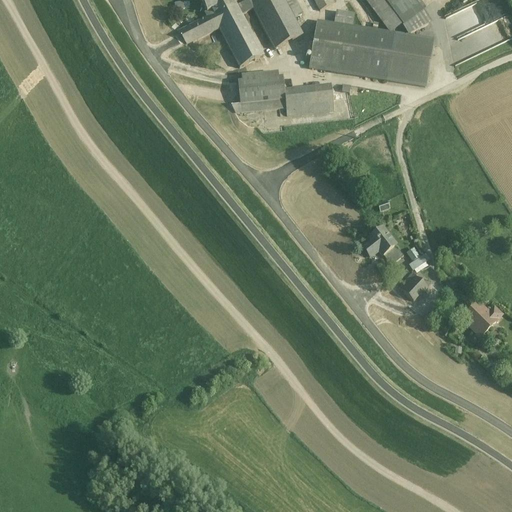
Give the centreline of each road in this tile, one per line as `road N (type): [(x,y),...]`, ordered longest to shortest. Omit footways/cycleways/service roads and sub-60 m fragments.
road 1 (track): [(453,511),(346,445),(317,412),(90,146),(6,0)]
road 2 (unclassified): [(261,189),(405,368),(511,434)]
road 3 (unclassified): [(261,189),(511,58)]
road 4 (unclassified): [(124,0),(153,64),(261,189)]
road 5 (track): [(223,95),(182,90),(86,149)]
